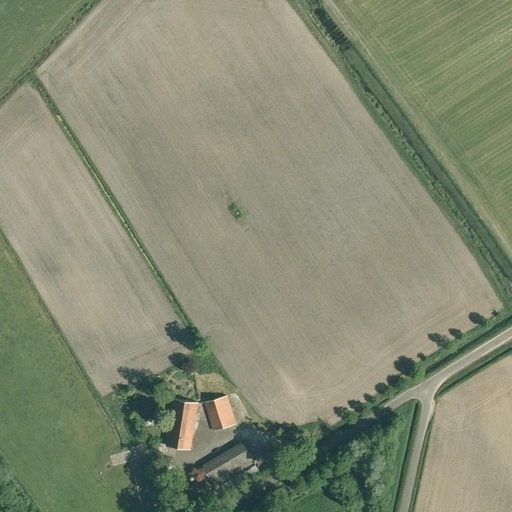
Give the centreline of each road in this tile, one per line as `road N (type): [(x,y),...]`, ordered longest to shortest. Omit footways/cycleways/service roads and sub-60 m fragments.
road 1 (track): [(511,307),(298,0)]
road 2 (unclassified): [(225,511),(431,384)]
road 3 (unclassified): [(404,511),(431,384)]
